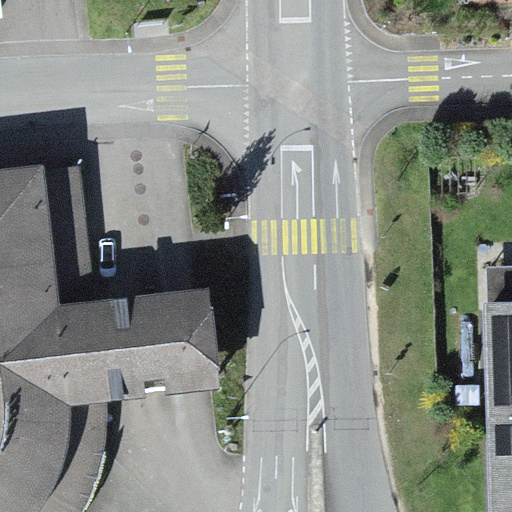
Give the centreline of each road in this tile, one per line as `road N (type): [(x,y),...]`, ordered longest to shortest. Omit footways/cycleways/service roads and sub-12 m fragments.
road 1 (secondary): [(325,467),(301,82)]
road 2 (residential): [(301,82),(0,96)]
road 3 (residential): [(511,78),(301,82)]
